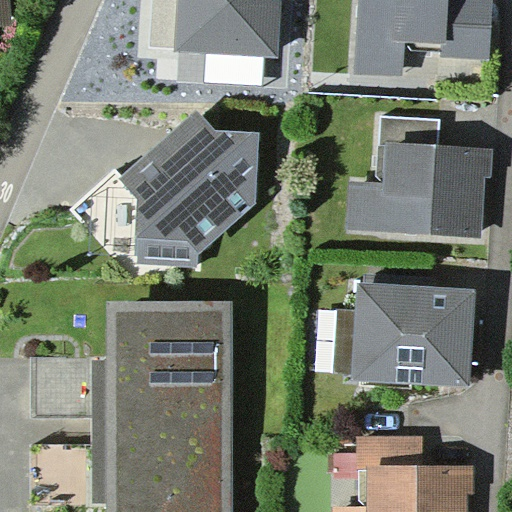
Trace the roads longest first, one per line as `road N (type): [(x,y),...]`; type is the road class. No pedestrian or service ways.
road 1 (residential): [(511,0),(489,511)]
road 2 (residential): [(89,0),(0,217)]
